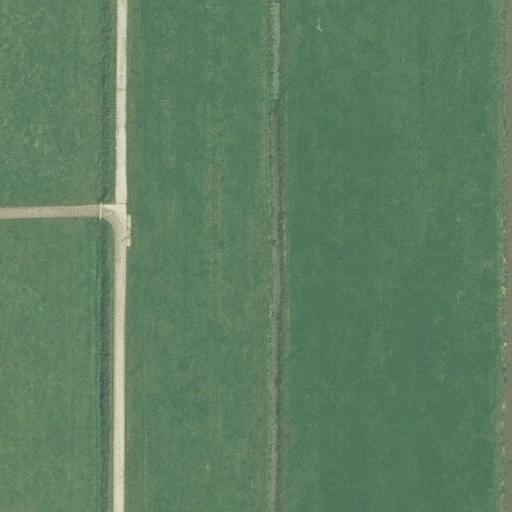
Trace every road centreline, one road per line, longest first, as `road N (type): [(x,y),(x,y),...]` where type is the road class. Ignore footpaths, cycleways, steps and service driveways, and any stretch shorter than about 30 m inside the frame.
road 1 (track): [(119,511),(124,0)]
road 2 (track): [(121,215),(0,215)]
